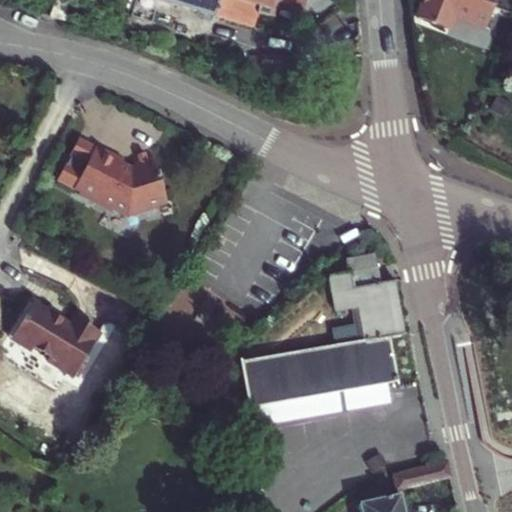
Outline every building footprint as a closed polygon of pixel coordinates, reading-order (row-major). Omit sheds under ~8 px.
[(74,3),(60,0),(58,0),(54,23),(70,26),(74,3)] [(236,8),(207,0),(160,0),(157,12),(163,14),(163,15),(163,16),(164,17),(164,18),(164,20),(165,21),(165,22),(166,22),(167,23),(168,25),(169,26),(171,27),(172,27),(173,28),(174,28),(178,13),(254,35),(259,21),(260,15),(236,8)] [(238,0),(236,8),(260,15),(259,21),(271,24),(274,9),(305,19),(310,0),(238,0)] [(504,13),(509,0),(419,0),(413,16),(451,31),(456,17),(484,27),(492,8),(504,13)] [(267,75),(299,80),(302,64),(270,58),(267,75)] [(74,146),(70,155),(85,162),(98,136),(82,127),(72,145),(74,146)] [(126,149),(99,134),(98,136),(85,162),(77,177),(82,180),(81,183),(113,200),(114,196),(129,205),(169,192),(153,142),(135,148),(138,158),(134,158),(123,153),(126,149)] [(70,155),(68,154),(60,168),(77,177),(85,162),(70,155)] [(246,361),(252,407),(393,384),(404,382),(397,337),(404,336),(396,283),(383,285),(378,256),(350,261),(352,274),(336,277),(341,312),(366,308),(371,341),(246,361)] [(26,315),(17,328),(53,350),(52,354),(78,370),(105,325),(79,309),(74,317),(37,295),(28,310),(25,314),(26,315)] [(252,407),(255,425),(396,403),(393,384),(252,407)] [(395,473),(398,488),(452,476),(449,460),(395,473)] [(363,511),(405,511),(401,494),(362,502),(363,511)]
